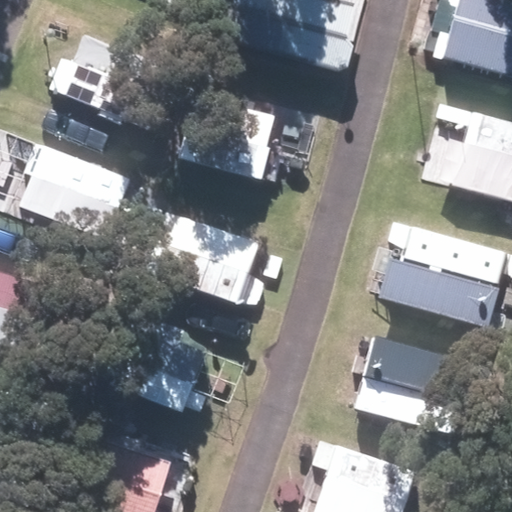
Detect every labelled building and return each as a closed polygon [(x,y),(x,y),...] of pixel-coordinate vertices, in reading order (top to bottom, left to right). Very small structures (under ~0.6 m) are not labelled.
[(511,0),(458,0),(443,58),(511,75),(511,0)] [(163,68),(92,41),(68,105),(139,132),(163,68)] [(511,202),(511,156),(455,140),(442,184),(511,202)] [(381,299),(488,329),(499,288),(391,258),(381,299)] [(318,511),(339,444),(298,431),(276,509),(284,511),(318,511)]
